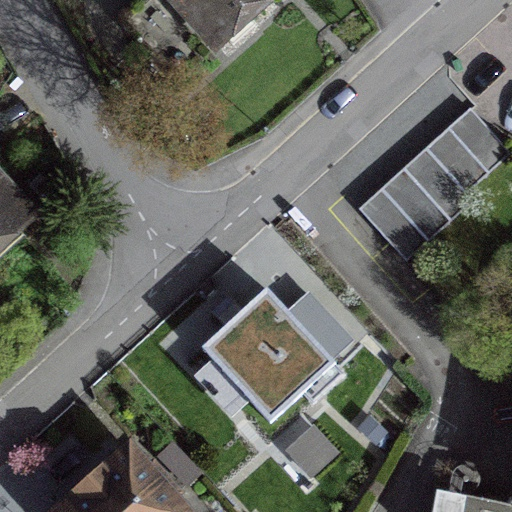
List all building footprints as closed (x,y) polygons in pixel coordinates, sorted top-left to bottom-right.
[(276,0),(154,0),(209,61),(276,0)] [(465,114),(353,214),(398,264),(464,204),(456,195),(501,155),(465,114)] [(0,277),(51,228),(0,176),(0,277)] [(342,361),(283,296),(212,361),(270,425),(342,361)] [(177,511),(127,457),(65,511),(177,511)]
